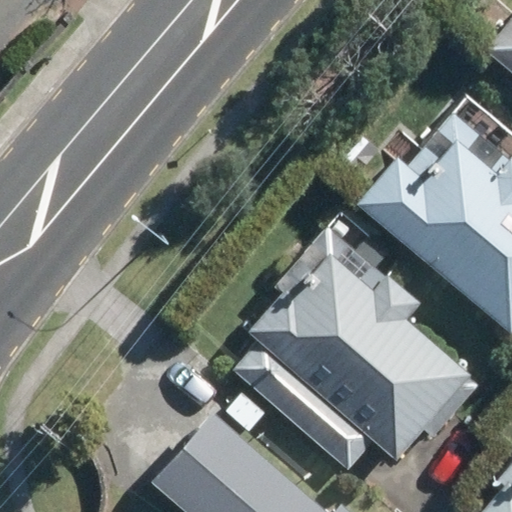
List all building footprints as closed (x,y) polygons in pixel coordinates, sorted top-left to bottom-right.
[(511,9),(482,45),(511,69),(511,9)] [(405,143),(358,195),(511,335),(511,130),(472,94),(417,154),(405,143)] [(404,312),(420,292),(330,216),(240,323),(258,338),(234,367),(349,464),(373,435),(397,454),(425,420),(435,428),(480,375),(404,312)] [(339,511),(209,396),(132,482),(165,511),(339,511)] [(511,511),(511,460),(468,511),(511,511)]
